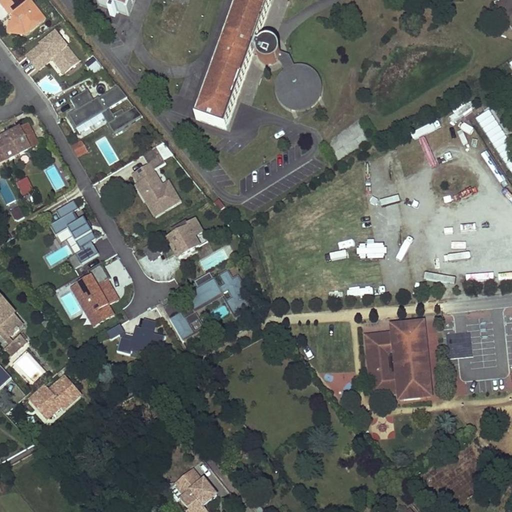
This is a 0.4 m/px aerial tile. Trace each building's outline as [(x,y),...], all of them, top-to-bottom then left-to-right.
[(29,0),(0,0),(0,3),(10,16),(15,12),(19,17),(18,23),(10,23),(9,34),(27,35),(46,20),(29,0)] [(101,0),(100,5),(130,16),(135,0),(101,0)] [(239,0),(196,119),(226,130),(254,51),(257,44),(273,0),(239,0)] [(511,23),(511,2),(502,9),(511,23)] [(19,17),(15,12),(10,16),(10,23),(18,23),(19,17)] [(57,33),(56,34),(27,57),(37,69),(51,58),(53,60),(56,58),(67,72),(80,62),(57,33)] [(258,49),(258,50),(258,51),(258,52),(258,54),(258,55),(258,56),(259,57),(260,59),(260,60),(261,61),(262,62),(264,63),(265,64),(267,64),(268,65),(269,65),(271,65),(273,64),(275,64),(276,63),(277,62),(279,61),(279,60),(280,59),(281,57),(281,56),(282,54),(282,53),(282,52),(281,50),(281,48),(280,46),(279,45),(277,43),(275,42),(274,42),(273,41),(271,41),(269,41),(267,41),(265,42),(263,43),(262,44),(261,45),(260,47),(259,48),(258,49)] [(295,66),(290,56),(285,54),(282,53),(282,54),(281,56),(281,57),(280,59),(279,60),(279,61),(281,63),(282,65),(285,70),(283,72),(279,77),(278,80),(308,66),(304,65),(300,65),(296,65),(295,66)] [(53,60),(51,58),(37,69),(39,71),(53,60)] [(67,72),(56,58),(53,60),(65,75),(67,72)] [(322,96),(308,66),(278,80),(292,110),(296,109),(297,109),(300,109),(302,109),(305,109),(308,108),(310,107),(313,105),(315,103),(317,101),(318,99),(319,98),(322,96)] [(320,76),(317,72),(313,68),(308,66),(322,96),(323,93),(323,89),(323,85),(322,81),(320,76)] [(292,110),(278,80),(278,81),(277,86),(277,90),(278,96),(281,101),(284,105),(288,109),(292,110)] [(128,99),(119,88),(115,90),(122,103),(128,99)] [(88,91),(71,101),(75,107),(76,106),(79,109),(77,110),(69,115),(77,130),(102,115),(105,120),(114,135),(136,123),(130,112),(125,115),(123,111),(114,116),(110,110),(122,103),(115,90),(95,102),(88,91)] [(319,102),(322,97),(322,96),(319,98),(318,99),(317,101),(315,103),(313,105),(310,107),(308,108),(305,109),(302,109),(300,109),(297,109),(296,109),(292,110),(293,111),(298,111),(302,111),(306,111),(310,109),(313,108),(316,105),(319,102)] [(143,118),(136,109),(130,112),(136,123),(143,118)] [(77,130),(80,135),(105,120),(102,115),(77,130)] [(511,145),(495,116),(480,124),(511,178),(511,145)] [(21,128),(32,150),(40,146),(29,124),(21,128)] [(329,143),(342,159),(363,142),(350,126),(329,143)] [(0,166),(32,150),(21,128),(3,137),(0,138),(0,166)] [(75,147),(81,157),(88,153),(83,143),(75,147)] [(156,148),(143,156),(149,167),(134,176),(139,185),(137,187),(144,198),(146,196),(151,193),(155,200),(150,203),(157,214),(165,210),(165,211),(180,202),(169,183),(163,187),(154,172),(166,164),(156,148)] [(23,197),(34,192),(28,179),(17,184),(23,197)] [(0,190),(8,206),(16,202),(7,183),(0,186),(0,190)] [(151,193),(146,196),(150,203),(155,200),(151,193)] [(76,202),(59,213),(63,221),(53,227),(59,238),(71,230),(85,252),(78,256),(85,266),(102,255),(95,243),(100,240),(87,220),(82,222),(77,213),(81,211),(76,202)] [(215,206),(220,212),(225,208),(220,202),(215,206)] [(207,217),(197,223),(206,239),(216,233),(207,217)] [(169,242),(179,260),(209,244),(206,239),(197,223),(189,227),(187,226),(178,231),(179,233),(174,236),(176,238),(169,242)] [(144,251),(152,264),(161,259),(160,257),(164,255),(157,243),(144,251)] [(78,256),(72,260),(78,270),(85,266),(78,256)] [(106,266),(92,274),(96,280),(79,290),(84,300),(88,297),(104,325),(118,318),(112,308),(119,304),(109,286),(115,282),(106,266)] [(212,276),(197,285),(201,291),(201,292),(188,299),(196,314),(198,313),(226,297),(231,294),(235,301),(230,304),(229,305),(237,318),(251,310),(244,297),(248,294),(241,280),(235,284),(230,275),(222,279),(227,288),(221,292),(212,276)] [(79,290),(76,291),(98,329),(104,325),(88,297),(84,300),(79,290)] [(0,324),(8,333),(22,321),(12,310),(15,308),(0,291),(0,324)] [(230,304),(226,297),(198,313),(196,314),(188,299),(201,292),(201,291),(165,311),(170,320),(182,313),(194,334),(182,341),(183,343),(207,329),(200,316),(225,301),(237,323),(253,313),(251,310),(237,318),(229,305),(230,304)] [(207,313),(212,323),(229,315),(225,305),(207,313)] [(52,323),(41,309),(37,312),(49,326),(52,323)] [(194,334),(182,313),(170,320),(182,341),(194,334)] [(430,377),(424,324),(392,327),(393,335),(393,339),(378,340),(378,337),(367,338),(370,368),(369,368),(373,397),(399,394),(400,401),(420,399),(420,398),(431,397),(429,377),(430,377)] [(123,341),(119,355),(133,359),(134,354),(149,358),(151,351),(160,353),(164,355),(168,341),(155,337),(157,328),(148,325),(145,335),(139,333),(136,345),(123,341)] [(123,328),(109,336),(113,343),(127,335),(123,328)] [(3,346),(11,353),(26,338),(19,331),(3,346)] [(367,338),(378,337),(378,340),(393,339),(393,335),(366,338),(369,368),(370,368),(367,338)] [(133,359),(157,365),(160,353),(151,351),(149,358),(134,354),(133,359)] [(0,391),(12,380),(0,366),(0,391)] [(30,407),(48,427),(83,396),(63,374),(33,400),(35,402),(30,407)] [(203,482),(194,471),(175,486),(185,497),(181,500),(190,511),(189,511),(207,511),(204,508),(202,505),(205,502),(208,505),(218,497),(205,481),(203,482)] [(263,511),(254,499),(249,503),(255,511),(263,511)]
